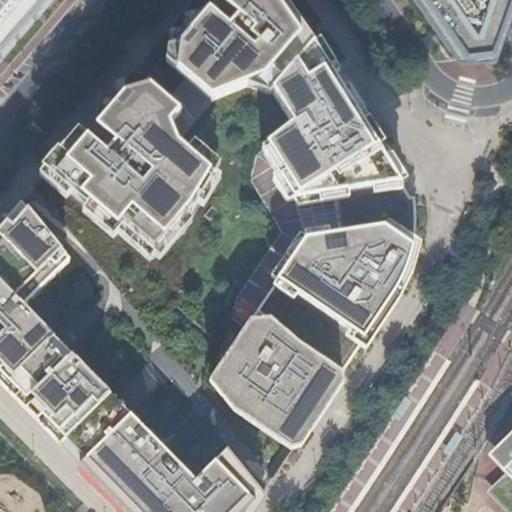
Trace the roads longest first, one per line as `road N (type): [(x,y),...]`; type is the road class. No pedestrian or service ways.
road 1 (residential): [(382,0),(444,90),(482,99),(511,90)]
road 2 (residential): [(112,0),(0,129)]
